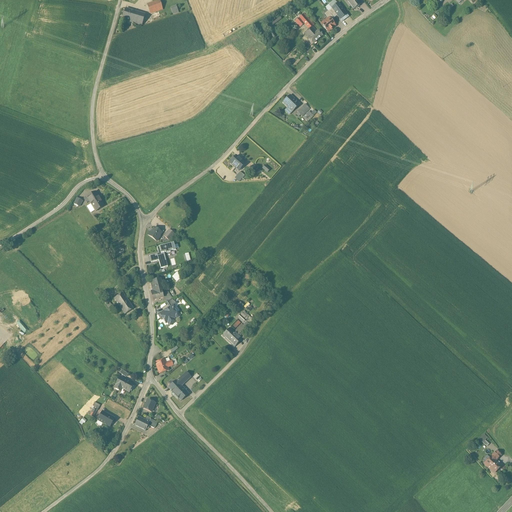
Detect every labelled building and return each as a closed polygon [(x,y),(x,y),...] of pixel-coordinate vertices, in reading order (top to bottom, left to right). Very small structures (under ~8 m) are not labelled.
[(160,0),(156,0),(148,3),(152,13),(164,8),(160,0)] [(360,4),(357,0),(343,0),(351,10),(360,4)] [(348,15),(340,6),(334,12),(341,20),(348,15)] [(126,7),(123,20),(142,25),(146,13),(126,7)] [(295,14),(291,18),(300,26),(304,23),(310,28),(312,27),(314,24),(304,12),(299,17),(295,14)] [(336,26),(328,17),(321,23),(328,33),(336,26)] [(316,31),(312,27),(310,28),(305,33),(309,37),(307,39),(314,45),(324,35),(318,29),(316,31)] [(299,105),(290,95),(283,103),(288,108),(285,111),(289,115),(299,105)] [(305,104),(297,112),(298,113),(296,115),(298,118),(300,116),(302,117),(310,109),(305,104)] [(307,122),(317,112),(314,110),(311,113),(309,111),(302,118),(307,122)] [(245,164),(236,157),(236,156),(230,164),(233,167),(234,166),(239,171),(238,171),(239,171),(245,164)] [(244,176),(240,172),(235,179),(239,182),(244,176)] [(96,191),(86,197),(96,213),(105,207),(96,191)] [(86,201),(79,196),(76,203),(82,207),(86,201)] [(159,231),(154,228),(151,232),(150,232),(148,235),(157,241),(159,237),(159,236),(161,233),(162,233),(159,231)] [(169,230),(164,236),(169,241),(175,235),(169,230)] [(174,243),(157,248),(158,254),(149,256),(151,263),(159,261),(161,269),(168,267),(166,259),(164,253),(165,253),(166,254),(171,252),(170,251),(176,250),(174,243)] [(158,284),(152,285),(153,291),(150,292),(153,301),(164,298),(163,297),(162,293),(161,289),(160,289),(158,284)] [(134,309),(123,293),(114,299),(125,315),(134,309)] [(173,299),(166,302),(170,308),(173,306),(177,304),(173,299)] [(24,333),(28,329),(4,301),(0,304),(24,333)] [(170,308),(161,314),(160,313),(158,315),(161,319),(162,318),(166,323),(168,323),(170,323),(173,321),(173,319),(175,317),(177,318),(179,317),(179,315),(178,313),(176,313),(173,309),(175,308),(173,306),(170,308)] [(245,309),(239,316),(247,323),(254,317),(245,309)] [(242,321),(239,319),(233,326),(236,329),(242,321)] [(247,326),(242,321),(236,329),(240,333),(247,326)] [(243,337),(231,326),(224,334),(235,345),(243,337)] [(187,356),(182,361),(185,365),(190,360),(187,356)] [(165,359),(155,362),(159,373),(169,370),(168,367),(166,363),(165,359)] [(128,374),(119,368),(117,371),(125,377),(128,374)] [(177,381),(180,385),(182,383),(183,384),(191,378),(186,373),(177,381)] [(133,385),(120,378),(114,389),(120,392),(122,389),(129,393),(133,385)] [(180,385),(177,381),(176,381),(168,388),(175,395),(181,401),(189,394),(180,385)] [(155,404),(147,400),(143,409),(151,412),(155,404)] [(101,406),(95,403),(93,406),(95,407),(94,409),(98,411),(101,406)] [(117,418),(104,411),(99,419),(112,427),(117,418)] [(145,420),(139,417),(135,426),(145,431),(148,426),(149,422),(145,420)] [(157,423),(150,419),(151,418),(147,417),(145,420),(149,422),(148,426),(154,429),(157,423)] [(483,434),(478,440),(486,447),(489,444),(485,440),(487,438),(483,434)] [(500,456),(496,452),(491,457),(495,461),(496,461),(500,456)] [(495,461),(491,457),(484,464),(494,474),(501,466),(496,461),(495,461)]
